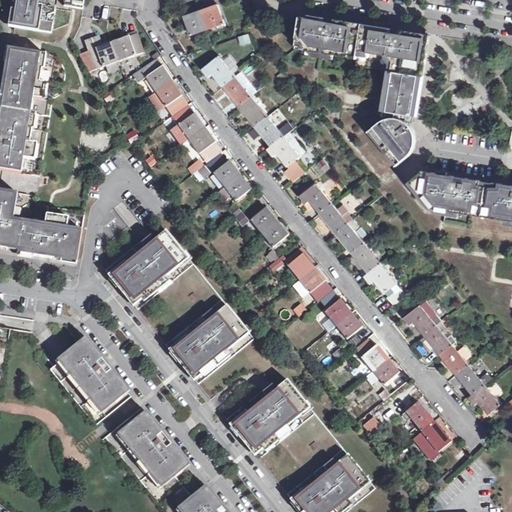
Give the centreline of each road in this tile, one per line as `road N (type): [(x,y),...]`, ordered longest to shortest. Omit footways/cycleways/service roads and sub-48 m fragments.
road 1 (residential): [(149,0),(154,25),(223,127),(478,439)]
road 2 (residential): [(280,511),(87,278)]
road 3 (residential): [(75,300),(243,511)]
road 4 (residential): [(87,278),(99,211),(114,187),(131,177),(159,213)]
road 5 (residential): [(378,0),(511,21)]
